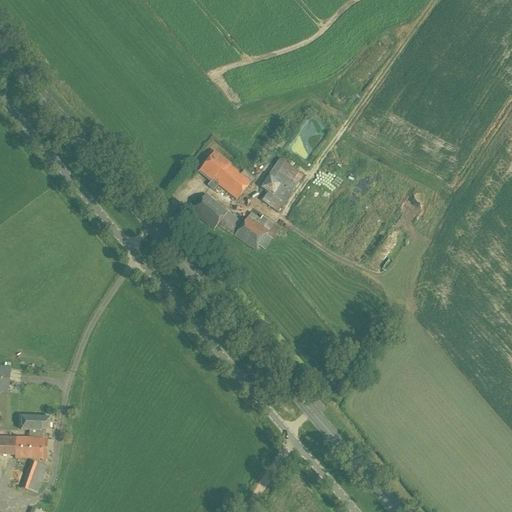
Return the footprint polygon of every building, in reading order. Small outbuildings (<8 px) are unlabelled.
[(198,172),(211,182),(208,186),(213,190),(218,184),(237,200),(254,179),(244,171),(241,174),(230,166),(231,164),(215,151),(198,172)] [(278,213),(304,176),(280,159),(260,187),(267,192),(261,201),(278,213)] [(243,223),(227,212),(205,194),(191,212),(213,230),(217,225),(255,251),(259,246),(264,250),(280,228),(262,216),(260,219),(251,213),(243,223)] [(0,391),(7,393),(11,368),(0,366),(0,391)] [(21,430),(29,430),(29,438),(15,438),(0,437),(0,455),(15,456),(15,459),(47,460),(47,439),(45,439),(45,429),(49,429),(50,417),(21,417),(21,430)] [(37,494),(46,467),(30,461),(21,488),(37,494)] [(260,485),(265,488),(270,479),(265,476),(260,485)]
